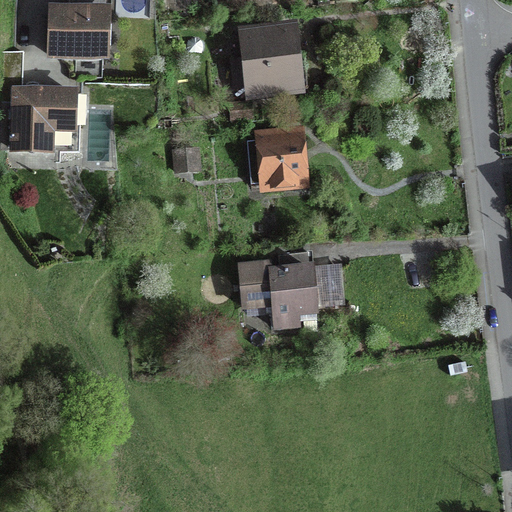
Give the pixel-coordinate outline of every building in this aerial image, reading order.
[(104,24),(104,13),(69,12),(52,11),(50,56),(75,57),(75,78),(102,79),(103,46),(109,46),(110,24),(104,24)] [(289,36),(249,40),(251,58),(233,60),(235,78),(253,76),(254,88),(293,84),(293,90),(308,89),(304,53),(291,54),(289,36)] [(2,126),(1,149),(79,152),(80,128),(73,128),(75,94),(22,92),(24,52),(0,51),(0,83),(2,84),(1,126),(2,126)] [(250,104),(232,105),(233,118),(251,116),(250,104)] [(259,141),(246,143),(250,186),(263,184),(264,188),(266,187),(266,191),(283,190),(282,186),(303,184),(298,135),(259,138),(259,141)] [(197,155),(176,157),(177,179),(198,177),(197,155)] [(260,266),(240,268),(243,308),(274,305),(276,330),(300,328),(300,321),(319,319),(313,252),(277,256),(279,272),(271,273),(268,273),(268,274),(260,274),(260,266)]
